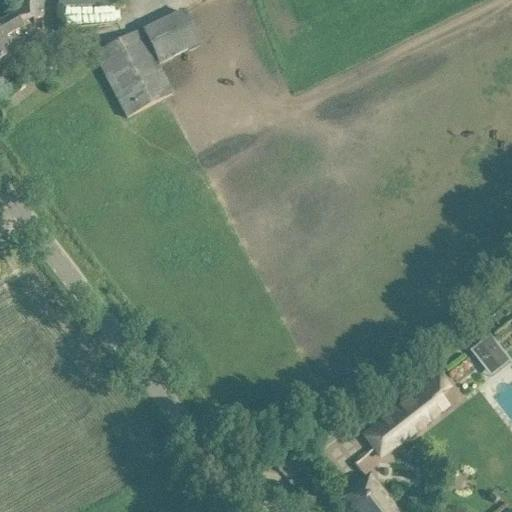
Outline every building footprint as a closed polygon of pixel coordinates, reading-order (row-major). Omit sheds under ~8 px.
[(0,64),(4,62),(13,57),(2,39),(22,27),(18,21),(42,20),(40,0),(12,0),(13,15),(0,22),(0,64)] [(57,0),(58,9),(113,7),(112,0),(57,0)] [(140,34),(94,57),(100,68),(105,78),(127,120),(128,119),(166,99),(172,96),(157,67),(155,63),(169,56),(151,20),(137,27),(140,34)] [(493,359),(482,344),(471,353),(483,367),(493,359)] [(440,377),(378,424),(395,447),(446,408),(437,397),(449,388),(440,377)] [(346,511),(396,511),(369,477),(338,501),(346,511)]
